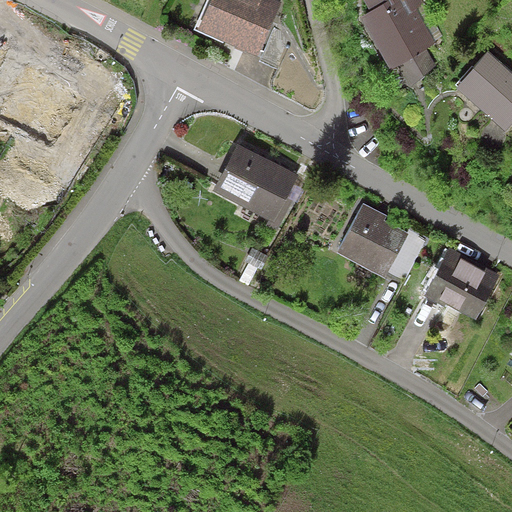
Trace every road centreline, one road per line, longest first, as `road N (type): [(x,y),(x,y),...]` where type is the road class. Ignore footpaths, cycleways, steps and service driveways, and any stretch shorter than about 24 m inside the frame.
road 1 (residential): [(124,173),(183,251),(236,292),(403,380),(511,450)]
road 2 (residential): [(511,253),(323,150)]
road 3 (residential): [(0,346),(124,173)]
road 4 (residential): [(191,78),(49,0)]
road 5 (residential): [(312,0),(334,91),(323,150)]
road 6 (residential): [(323,150),(191,78)]
